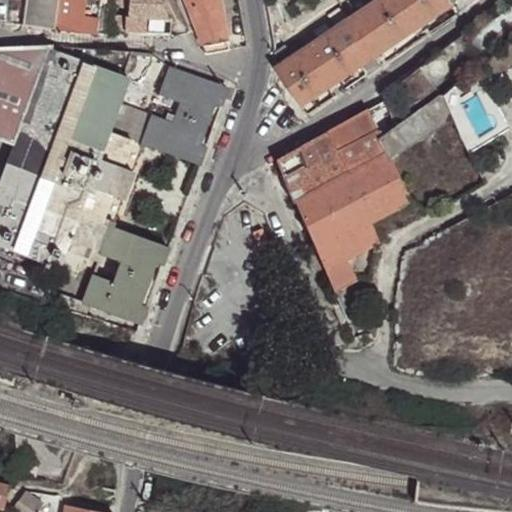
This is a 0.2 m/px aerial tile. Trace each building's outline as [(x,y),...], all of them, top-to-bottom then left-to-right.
[(26,0),(22,25),(55,29),(57,20),(58,9),(60,0),(26,0)] [(77,1),(72,0),(60,0),(58,9),(57,20),(75,22),(76,11),(77,1)] [(81,0),(72,0),(77,1),(76,11),(80,11),(81,0)] [(116,16),(115,36),(124,35),(169,36),(169,17),(166,17),(159,0),(129,0),(129,8),(129,16),(116,16)] [(129,8),(129,0),(116,0),(116,8),(129,8)] [(186,0),(203,44),(203,53),(227,48),(219,0),(186,0)] [(276,68),(300,104),(448,5),(444,0),(376,0),(290,59),(276,68)] [(331,5),(327,0),(319,0),(284,23),(291,33),(331,5)] [(54,45),(0,47),(0,139),(15,145),(52,49),(54,45)] [(274,51),(275,66),(276,68),(290,59),(282,46),(274,51)] [(52,49),(15,145),(0,183),(0,246),(60,269),(67,251),(91,259),(93,252),(121,262),(114,282),(93,274),(83,303),(143,325),(149,308),(145,307),(142,305),(151,281),(157,264),(164,267),(171,249),(116,228),(117,224),(107,220),(116,197),(125,200),(135,174),(121,169),(132,139),(200,165),(206,149),(201,147),(216,105),(221,107),(228,88),(169,67),(159,95),(180,102),(175,116),(167,113),(164,120),(121,105),(131,78),(52,49)] [(457,124),(439,98),(394,130),(381,138),(395,166),(457,124)] [(278,162),(289,192),(294,203),(296,203),(325,269),(346,258),(379,240),(371,222),(410,201),(395,166),(381,138),(368,110),(278,162)] [(255,234),(261,249),(271,245),(264,230),(255,234)] [(346,258),(325,269),(334,289),(356,278),(346,258)] [(145,307),(155,283),(151,281),(142,305),(145,307)] [(13,471),(30,474),(33,461),(16,458),(13,471)] [(9,486),(0,483),(0,506),(1,507),(3,507),(9,486)] [(36,511),(42,504),(26,492),(18,502),(31,511),(36,511)] [(31,511),(18,502),(13,508),(20,511),(31,511)] [(295,508),(287,509),(303,511),(321,511),(321,508),(295,502),(295,508)]
